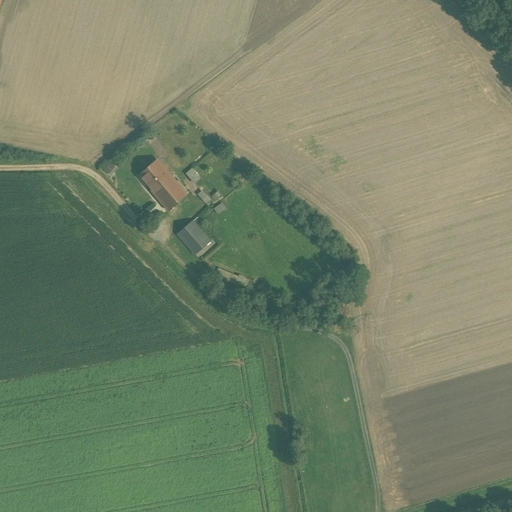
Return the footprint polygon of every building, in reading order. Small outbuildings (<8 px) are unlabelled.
[(112,161),(106,170),(113,174),(118,165),(112,161)] [(152,162),(132,179),(161,213),(181,196),(152,162)] [(188,174),(198,183),(204,175),(195,166),(188,174)] [(208,203),(213,198),(205,189),(200,194),(208,203)] [(224,201),(216,208),(221,214),(229,207),(224,201)] [(215,237),(198,217),(178,234),(195,254),(196,254),(202,260),(215,249),(209,242),(215,237)]
